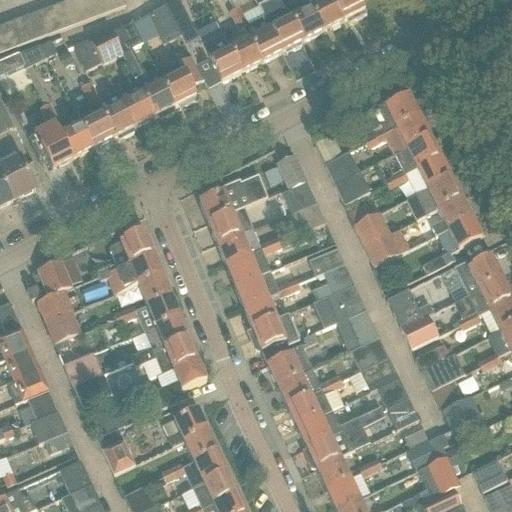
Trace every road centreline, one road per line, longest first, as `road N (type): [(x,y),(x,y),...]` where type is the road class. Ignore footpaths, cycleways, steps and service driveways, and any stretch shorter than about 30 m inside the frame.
road 1 (residential): [(146,194),(297,511)]
road 2 (residential): [(146,194),(442,37)]
road 3 (residential): [(0,266),(146,194)]
road 4 (residential): [(511,172),(442,37)]
